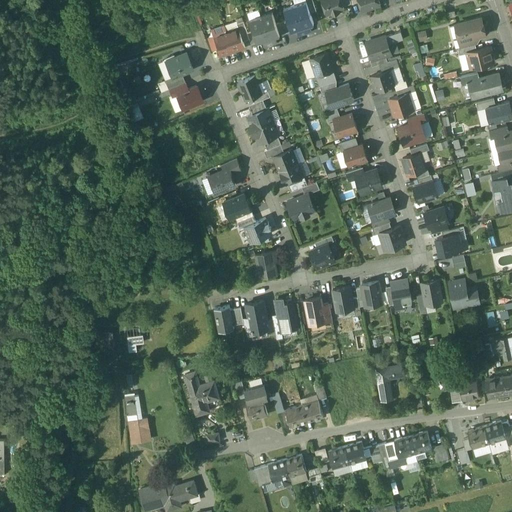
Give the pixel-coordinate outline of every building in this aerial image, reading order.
[(311,0),(305,0),(306,1),(310,13),(316,11),(311,0)] [(340,0),(321,0),(326,14),(331,13),(332,14),(339,12),(338,10),(343,9),(343,6),(340,0)] [(358,0),(362,11),(380,5),(378,0),(358,0)] [(306,1),(295,4),(304,34),(311,32),(309,25),(313,23),(310,13),(306,1)] [(295,4),(283,8),(287,20),(291,31),(296,29),(298,36),(304,34),(295,4)] [(272,12),(260,16),(270,45),(276,43),(274,36),(279,35),(276,23),(272,12)] [(260,16),(249,19),(253,31),(256,42),(262,41),(264,47),(270,45),(260,16)] [(481,18),(457,23),(459,33),(457,36),(459,40),(474,37),(485,34),(481,18)] [(287,20),(281,22),(285,33),(291,31),(287,20)] [(243,21),(237,23),(238,27),(243,41),(249,38),(247,33),(243,21)] [(281,22),(276,23),(279,35),(285,33),(281,22)] [(238,27),(225,31),(232,52),(245,47),(243,41),(238,27)] [(418,30),(420,40),(428,38),(425,28),(418,30)] [(225,31),(212,35),(217,48),(219,56),(232,52),(225,31)] [(253,31),(247,33),(249,38),(251,44),(256,42),(253,31)] [(388,44),(403,39),(400,32),(385,37),(388,44)] [(212,35),(207,37),(211,50),(217,48),(212,35)] [(385,36),(366,42),(372,60),(385,56),(391,54),(388,44),(385,37),(385,36)] [(474,37),(459,40),(460,47),(475,43),(476,43),(474,37)] [(460,47),(458,48),(459,54),(467,52),(476,49),(475,43),(460,47)] [(476,49),(467,52),(471,67),(493,62),(489,46),(476,49)] [(185,52),(165,60),(172,76),(172,77),(181,73),(192,69),(185,52)] [(327,52),(310,57),(316,76),(333,70),(327,52)] [(372,60),(370,61),(372,66),(379,64),(387,61),(385,56),(372,60)] [(387,61),(379,64),(382,72),(389,69),(399,66),(396,58),(387,61)] [(382,72),(371,76),(376,90),(394,84),(389,69),(382,72)] [(333,70),(316,76),(319,86),(336,80),(333,70)] [(477,71),(461,76),(462,82),(471,80),(470,80),(479,78),(477,71)] [(181,73),(172,77),(172,76),(164,79),(168,88),(185,81),(181,73)] [(479,78),(470,80),(471,80),(474,95),(502,88),(498,73),(479,78)] [(261,93),(254,75),(238,82),(245,99),(252,97),(262,93),(261,93)] [(471,80),(462,82),(466,97),(474,95),(471,80)] [(185,81),(168,88),(171,96),(176,94),(176,93),(187,89),(185,81)] [(348,83),(325,91),(331,107),(353,100),(348,83)] [(413,84),(396,90),(398,96),(407,93),(415,90),(413,84)] [(187,89),(176,93),(176,94),(182,108),(202,100),(196,85),(187,89)] [(434,99),(445,97),(443,88),(433,89),(434,99)] [(262,93),(252,97),(255,102),(262,99),(270,96),(267,90),(261,93),(262,93)] [(398,96),(389,99),(395,116),(413,109),(407,93),(398,96)] [(485,107),(495,104),(494,97),(477,101),(479,109),(485,107)] [(255,102),(249,105),(252,114),(266,108),(262,99),(255,102)] [(485,107),(489,123),(511,117),(511,110),(510,101),(495,104),(485,107)] [(252,114),(247,116),(250,123),(249,125),(251,130),(273,120),(268,108),(266,108),(252,114)] [(338,111),(326,115),(327,121),(333,119),(340,117),(338,111)] [(423,112),(408,118),(410,123),(419,120),(420,122),(426,121),(423,112)] [(340,117),(333,119),(339,136),(357,130),(352,113),(340,117)] [(273,120),(251,130),(253,134),(255,135),(258,142),(263,140),(277,134),(278,133),(273,120)] [(410,123),(398,127),(404,144),(425,137),(420,122),(419,120),(410,123)] [(506,124),(489,129),(491,136),(495,136),(495,135),(508,131),(506,124)] [(511,130),(508,131),(495,135),(495,136),(498,149),(511,145),(511,130)] [(277,134),(263,140),(267,149),(281,143),(277,134)] [(355,137),(338,143),(341,151),(344,151),(344,150),(358,145),(355,137)] [(267,149),(264,150),(267,157),(273,155),(283,151),(281,143),(267,149)] [(427,143),(410,149),(412,154),(419,152),(429,149),(427,143)] [(358,145),(344,150),(344,151),(349,165),(367,159),(362,144),(358,145)] [(511,145),(498,149),(501,162),(502,163),(511,160),(511,145)] [(283,151),(273,155),(279,170),(297,163),(297,162),(291,148),(283,151)] [(412,154),(402,157),(408,174),(425,169),(419,152),(412,154)] [(241,169),(236,157),(220,164),(222,170),(228,167),(230,173),(241,169)] [(511,160),(502,163),(501,162),(497,163),(499,171),(511,167),(511,160)] [(297,163),(279,170),(278,170),(284,184),(287,182),(304,176),(298,162),(297,162),(297,163)] [(222,170),(207,176),(214,192),(234,184),(233,180),(229,178),(228,174),(230,173),(228,167),(222,170)] [(362,167),(346,172),(349,180),(356,177),(355,175),(363,172),(362,167)] [(511,167),(499,171),(490,173),(491,178),(506,174),(508,179),(511,178),(511,183),(511,167)] [(363,172),(355,175),(356,177),(361,192),(381,185),(382,185),(378,174),(377,174),(377,173),(373,172),(372,169),(363,172)] [(491,178),(491,177),(493,188),(501,186),(503,199),(497,200),(500,210),(511,207),(511,183),(511,178),(508,179),(506,174),(491,178)] [(304,176),(287,182),(291,191),(302,187),(307,184),(304,176)] [(433,180),(414,187),(419,201),(437,195),(433,180)] [(307,184),(302,187),(305,194),(308,193),(319,188),(316,181),(307,184)] [(243,193),(223,202),(230,218),(235,216),(250,210),(250,209),(243,193)] [(305,194),(287,201),(293,217),(300,214),(301,216),(309,213),(308,211),(315,208),(308,193),(305,194)] [(390,197),(368,204),(373,219),(387,215),(393,213),(394,210),(390,197)] [(443,206),(425,212),(430,227),(447,221),(448,220),(443,206)] [(250,210),(235,216),(237,222),(254,215),(251,209),(250,209),(250,210)] [(254,215),(237,222),(240,228),(244,226),(256,221),(254,215)] [(387,215),(373,219),(372,219),(374,226),(389,221),(387,215)] [(256,221),(244,226),(250,242),(272,233),(270,228),(271,228),(268,222),(267,222),(265,217),(256,221)] [(374,226),(372,227),(374,234),(379,232),(391,228),(389,221),(374,226)] [(447,221),(430,227),(432,233),(442,230),(449,229),(447,221)] [(391,228),(379,232),(385,249),(405,242),(399,225),(391,228)] [(449,229),(442,230),(443,236),(458,233),(458,234),(461,233),(459,226),(449,229)] [(509,230),(500,233),(501,239),(510,237),(509,230)] [(436,238),(440,253),(467,246),(465,240),(460,242),(458,234),(458,233),(443,236),(436,238)] [(331,235),(315,242),(317,247),(328,243),(333,240),(331,235)] [(328,243),(317,247),(310,250),(317,267),(334,260),(328,243)] [(275,250),(255,254),(259,277),(277,273),(275,261),(277,261),(275,250)] [(464,254),(452,256),(454,267),(466,265),(464,254)] [(476,272),(466,273),(467,284),(478,282),(476,272)] [(407,278),(391,281),(391,285),(395,303),(396,307),(404,305),(404,302),(412,300),(410,291),(407,278)] [(437,278),(422,281),(424,293),(426,303),(441,300),(437,278)] [(464,278),(450,280),(454,304),(478,299),(475,286),(466,288),(464,278)] [(380,291),(378,280),(361,283),(362,286),(365,304),(382,301),(380,291)] [(349,285),(332,288),(337,310),(354,307),(352,297),(349,285)] [(395,303),(391,285),(385,286),(386,290),(388,300),(389,304),(395,303)] [(362,286),(356,288),(358,296),(359,305),(365,304),(362,286)] [(424,293),(417,294),(420,312),(427,310),(426,303),(424,293)] [(358,296),(352,297),(354,307),(355,315),(361,314),(359,305),(358,296)] [(318,297),(305,299),(309,322),(324,319),(325,319),(322,303),(321,299),(318,297)] [(282,298),(275,299),(280,326),(281,331),(297,328),(292,302),(283,304),(282,298)] [(249,316),(252,330),(268,327),(266,318),(263,300),(246,303),(249,316)] [(329,302),(322,303),(325,319),(324,319),(325,321),(332,319),(329,302)] [(229,304),(214,307),(218,330),(234,327),(233,324),(230,308),(229,304)] [(240,306),(230,308),(233,324),(243,322),(242,317),(240,306)] [(252,333),(252,330),(249,316),(242,317),(243,322),(246,335),(252,333)] [(266,318),(268,327),(268,330),(275,329),(275,327),(273,317),(266,318)] [(110,351),(108,331),(92,333),(94,353),(110,351)] [(125,335),(127,351),(137,350),(136,341),(142,340),(141,334),(125,335)] [(511,334),(491,339),(493,350),(503,349),(505,358),(511,357),(509,348),(511,347),(511,334)] [(402,364),(375,369),(381,401),(392,399),(389,378),(404,375),(402,364)] [(195,370),(184,373),(189,387),(199,384),(195,370)] [(210,372),(204,374),(206,381),(199,384),(189,387),(196,412),(206,409),(203,400),(219,395),(214,379),(212,380),(210,372)] [(511,375),(511,373),(487,376),(487,379),(488,389),(489,395),(511,391),(511,375)] [(476,375),(459,378),(462,396),(479,394),(476,375)] [(241,384),(234,386),(237,400),(245,398),(241,384)] [(322,384),(315,386),(318,396),(319,396),(320,400),(326,398),(322,384)] [(263,387),(245,392),(248,401),(249,401),(250,402),(262,399),(263,400),(266,398),(263,387)] [(278,393),(271,395),(277,414),(283,412),(278,393)] [(420,393),(413,395),(415,409),(423,407),(420,393)] [(129,419),(141,416),(136,394),(124,396),(129,419)] [(250,402),(245,404),(250,420),(267,415),(263,400),(262,399),(250,402)] [(318,400),(302,405),(306,421),(323,417),(318,400)] [(302,405),(285,410),(290,426),(306,421),(302,405)] [(141,416),(129,419),(133,441),(150,438),(146,417),(141,418),(141,416)] [(501,419),(485,424),(489,440),(503,436),(506,435),(501,419)] [(485,424),(468,428),(473,445),(489,440),(485,424)] [(432,446),(427,430),(411,435),(415,451),(425,448),(432,446)] [(218,432),(206,433),(207,441),(219,440),(218,432)] [(473,445),(469,432),(462,435),(465,447),(473,445)] [(411,435),(385,442),(390,458),(415,451),(411,435)] [(489,440),(491,446),(505,442),(503,436),(489,440)] [(361,441),(345,446),(350,462),(366,457),(361,441)] [(390,458),(385,442),(378,444),(382,459),(385,468),(392,466),(390,458)] [(444,442),(435,445),(438,458),(448,456),(444,442)] [(378,444),(370,446),(374,461),(382,459),(378,444)] [(345,446),(328,450),(333,467),(350,462),(345,446)] [(464,446),(457,448),(461,461),(467,459),(464,446)] [(425,448),(415,451),(417,458),(427,455),(425,448)] [(301,454),(285,459),(290,475),(306,470),(301,454)] [(285,459),(268,463),(272,476),(273,480),(282,477),(290,475),(285,459)] [(268,463),(254,467),(257,477),(258,480),(272,476),(268,463)] [(318,465),(308,468),(311,480),(316,479),(317,481),(322,480),(318,465)] [(254,467),(248,469),(251,479),(257,477),(254,467)] [(290,475),(282,477),(284,485),(292,482),(290,475)] [(164,484),(160,485),(165,501),(167,507),(180,503),(179,497),(197,492),(193,479),(185,481),(171,485),(171,482),(164,484)] [(398,479),(390,481),(394,497),(402,495),(398,479)] [(163,481),(140,487),(145,504),(148,506),(165,501),(160,485),(164,484),(163,481)] [(394,502),(380,505),(381,511),(385,511),(396,509),(394,502)] [(121,508),(121,511),(124,511),(124,503),(115,504),(115,508),(121,508)]
